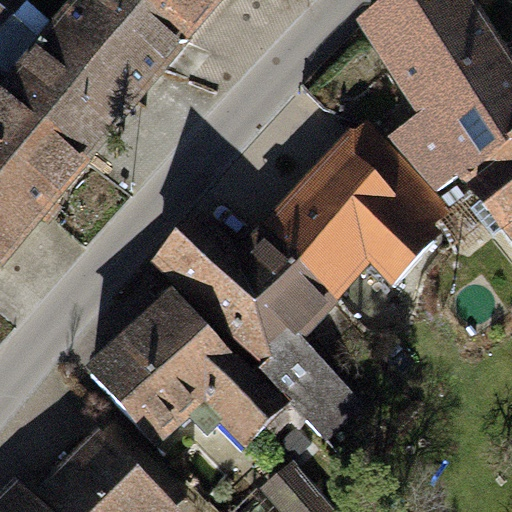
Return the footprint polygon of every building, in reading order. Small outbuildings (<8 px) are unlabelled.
[(223,0),(90,0),(87,4),(166,68),(223,0)] [(511,152),(511,75),(463,0),(412,0),(372,27),(433,120),(397,143),(442,197),(468,175),(473,184),(511,152)] [(92,160),(166,68),(87,4),(51,50),(11,19),(0,33),(0,66),(21,85),(14,96),(92,160)] [(0,269),(92,160),(14,96),(0,112),(0,269)] [(371,128),(268,241),(334,303),(371,257),(398,286),(436,242),(426,235),(449,214),(371,128)] [(511,152),(473,184),(511,232),(511,152)] [(201,227),(161,269),(262,367),(265,364),(271,370),(270,383),(295,406),(306,418),(326,437),(359,406),(337,386),(339,383),(299,343),(334,303),(268,241),(243,271),(201,227)] [(179,305),(140,341),(201,409),(193,418),(212,439),(225,425),(250,450),(295,406),(270,383),(271,370),(255,386),(241,373),(244,371),(179,305)] [(159,447),(193,418),(201,409),(140,341),(96,380),(159,447)] [(186,496),(122,425),(32,511),(177,511),(175,508),(186,496)] [(353,511),(307,458),(271,489),(291,511),(353,511)]
